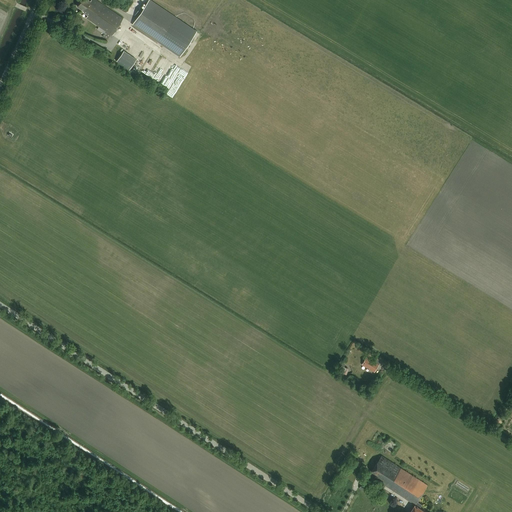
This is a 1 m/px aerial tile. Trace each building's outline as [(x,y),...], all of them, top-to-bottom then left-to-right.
[(88,0),(81,0),(78,6),(84,10),(83,12),(88,15),(86,18),(106,31),(102,36),(107,39),(111,34),(113,35),(124,18),(96,0),(91,0),(90,1),(88,0)] [(148,0),(132,25),(180,57),(197,32),(150,0),(148,0)] [(123,51),(116,61),(129,70),(136,59),(123,51)] [(374,357),(372,361),(367,357),(362,365),(374,372),(380,361),(374,357)] [(425,511),(426,511),(421,508),(423,505),(418,501),(428,486),(382,456),(370,476),(415,505),(410,511),(425,511)] [(376,486),(365,480),(359,489),(371,496),(376,486)]
